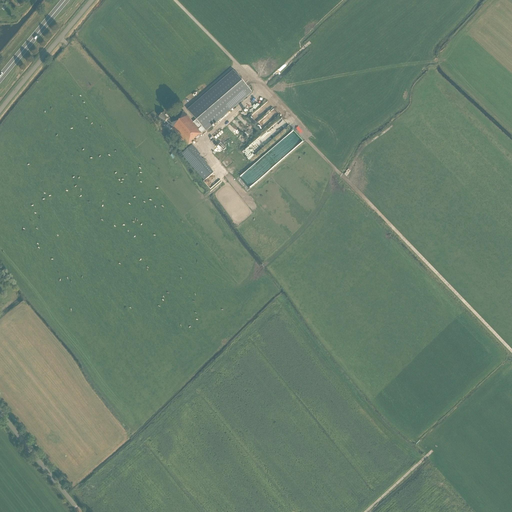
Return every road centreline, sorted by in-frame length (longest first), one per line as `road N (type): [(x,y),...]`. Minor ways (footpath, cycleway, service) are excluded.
road 1 (track): [(261,91),(511,351)]
road 2 (track): [(495,0),(441,62),(310,41)]
road 3 (unclassified): [(0,110),(94,0)]
road 4 (unclassified): [(0,413),(79,511)]
